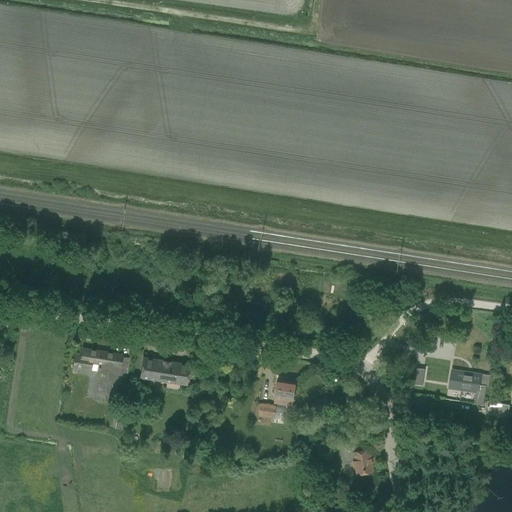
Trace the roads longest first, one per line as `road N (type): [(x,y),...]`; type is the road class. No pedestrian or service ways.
road 1 (tertiary): [(363,370),(342,360),(0,306)]
road 2 (track): [(100,0),(304,31),(317,0)]
road 3 (unclassified): [(511,310),(426,304),(397,323),(363,370)]
road 4 (tertiary): [(400,511),(384,401),(363,370)]
